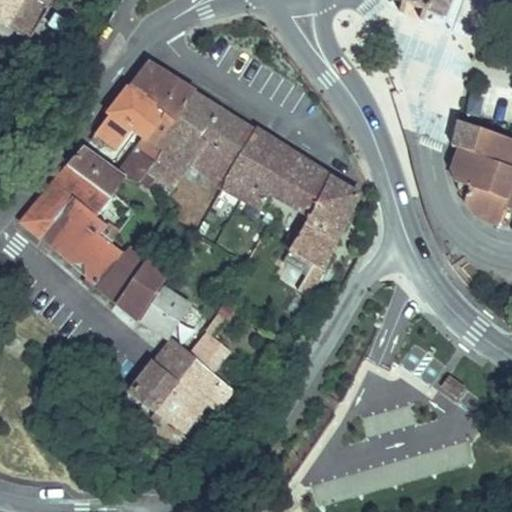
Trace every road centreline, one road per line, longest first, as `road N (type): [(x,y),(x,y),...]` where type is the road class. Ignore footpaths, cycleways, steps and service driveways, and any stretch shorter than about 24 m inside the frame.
road 1 (residential): [(407,238),(368,273),(239,473),(172,511)]
road 2 (residential): [(0,218),(153,33),(205,0)]
road 3 (secondary): [(407,238),(372,131),(319,51),(299,0)]
road 4 (residential): [(430,144),(418,68),(400,35),(365,1)]
road 5 (secondary): [(407,238),(451,309),(511,357)]
road 6 (residential): [(511,257),(472,242),(455,225),(440,198),(430,144)]
road 7 (unknown): [(437,291),(384,411)]
road 8 (residential): [(128,511),(0,499)]
